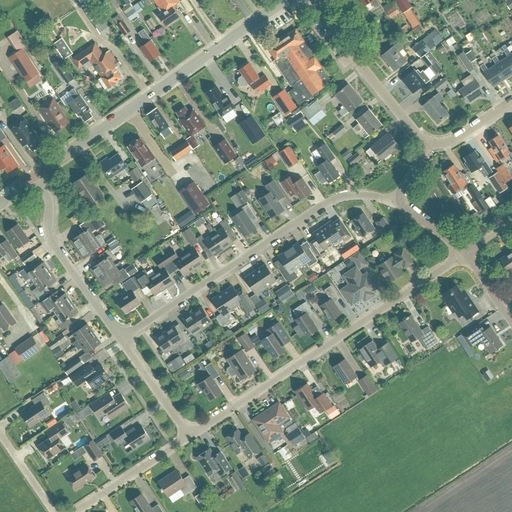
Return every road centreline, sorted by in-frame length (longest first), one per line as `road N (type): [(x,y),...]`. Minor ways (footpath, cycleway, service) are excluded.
road 1 (residential): [(188,436),(465,253)]
road 2 (residential): [(394,202),(365,194),(324,202),(120,339)]
road 3 (tertiary): [(36,174),(287,0)]
road 4 (residential): [(120,339),(50,241),(50,203),(36,174)]
road 5 (residential): [(429,142),(317,0)]
road 6 (residential): [(73,511),(188,436)]
